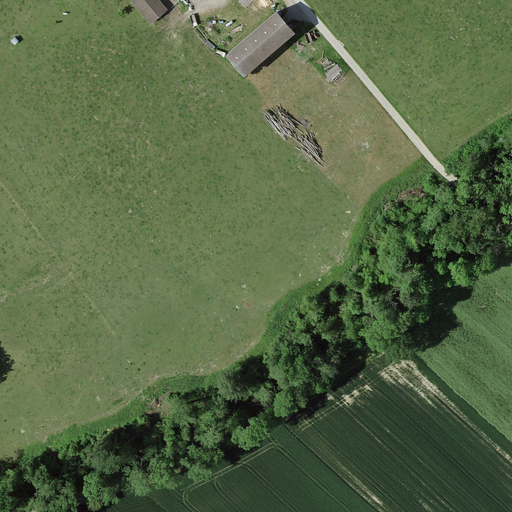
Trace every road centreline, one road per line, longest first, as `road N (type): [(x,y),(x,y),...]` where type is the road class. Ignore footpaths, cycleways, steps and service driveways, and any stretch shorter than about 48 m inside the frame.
road 1 (track): [(511,246),(265,424),(156,475),(44,511)]
road 2 (track): [(302,0),(444,172),(511,201)]
